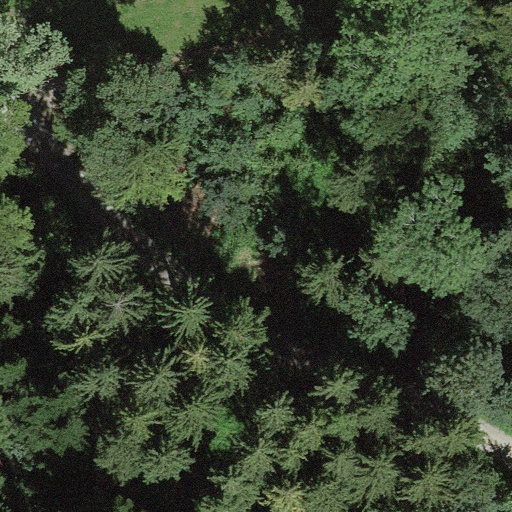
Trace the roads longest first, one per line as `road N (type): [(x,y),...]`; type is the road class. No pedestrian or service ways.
road 1 (track): [(511,438),(89,167),(0,82)]
road 2 (track): [(89,167),(494,0)]
